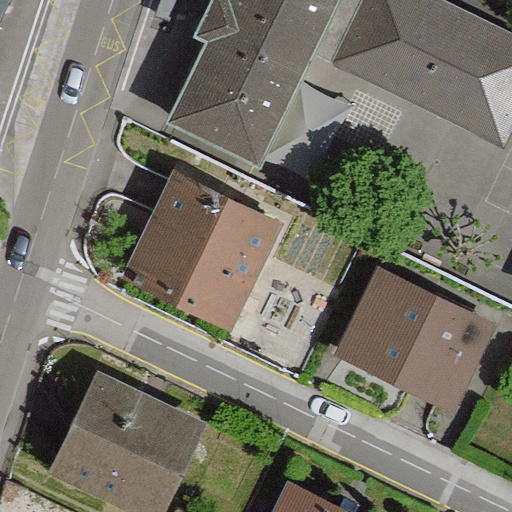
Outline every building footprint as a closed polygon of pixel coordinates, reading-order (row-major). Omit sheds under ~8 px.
[(0,0),(0,19),(6,7),(13,10),(18,0),(17,0),(0,0)] [(188,40),(149,121),(232,160),(284,50),(278,47),(300,0),(206,0),(205,5),(194,0),(192,0),(176,35),(188,40)] [(332,0),(300,0),(278,47),(284,50),(304,59),(332,0)] [(511,53),(398,0),(332,0),(304,59),(473,139),(511,58),(511,53)] [(333,146),(352,92),(308,77),(289,130),(333,146)] [(182,180),(134,276),(229,324),(277,228),(182,180)] [(385,276),(348,351),(451,401),(488,326),(385,276)] [(100,382),(60,469),(154,511),(157,511),(197,427),(100,382)] [(332,511),(293,493),(285,511),(332,511)]
